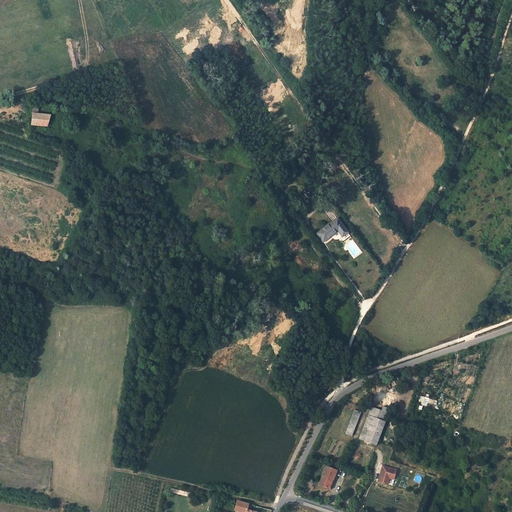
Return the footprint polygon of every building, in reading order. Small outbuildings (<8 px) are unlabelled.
[(38,114),(32,113),(31,124),(47,126),(49,115),(38,114)] [(337,219),(317,234),(323,241),(337,231),(342,237),(347,233),(337,219)] [(373,417),(364,440),(376,445),(385,421),(390,409),(382,406),(380,410),(372,407),(369,415),(373,417)] [(351,435),(359,418),(361,412),(355,410),(345,433),(351,435)] [(369,415),(368,415),(359,438),(364,440),(373,417),(369,415)] [(383,464),(378,480),(386,482),(388,475),(389,476),(394,477),(396,468),(383,464)] [(325,466),(318,485),(328,489),(332,479),(336,470),(325,466)] [(237,501),(234,510),(241,511),(253,511),(254,511),(246,509),(248,504),(237,501)]
